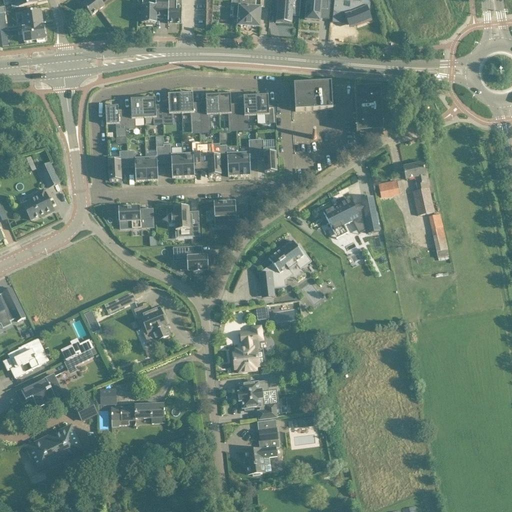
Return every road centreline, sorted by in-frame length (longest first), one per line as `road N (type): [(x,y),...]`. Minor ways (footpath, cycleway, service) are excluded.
road 1 (residential): [(97,195),(280,185),(288,170),(277,87),(184,80),(103,94),(95,103)]
road 2 (secondary): [(393,64),(202,50),(64,59)]
road 3 (secondary): [(64,73),(205,59),(392,71)]
road 4 (residential): [(208,308),(257,228),(387,139),(392,71)]
road 5 (residential): [(234,511),(208,308)]
road 6 (residential): [(208,308),(131,262),(80,216)]
road 7 (residential): [(80,195),(64,73)]
